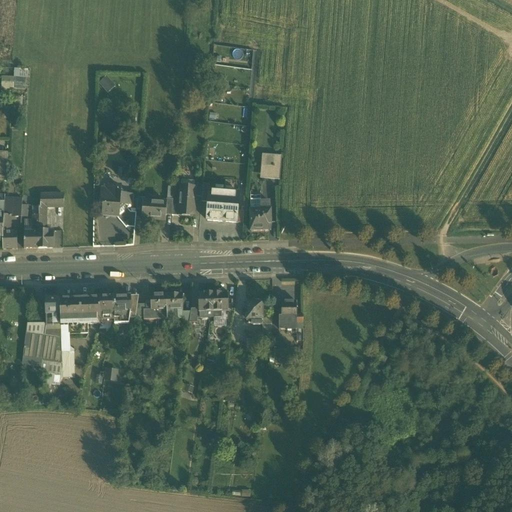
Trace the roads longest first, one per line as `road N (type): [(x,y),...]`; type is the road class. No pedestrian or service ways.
road 1 (secondary): [(0,270),(336,264),(398,278)]
road 2 (track): [(287,511),(419,287)]
road 3 (track): [(511,112),(440,238),(452,264)]
road 4 (secondary): [(511,249),(398,278)]
